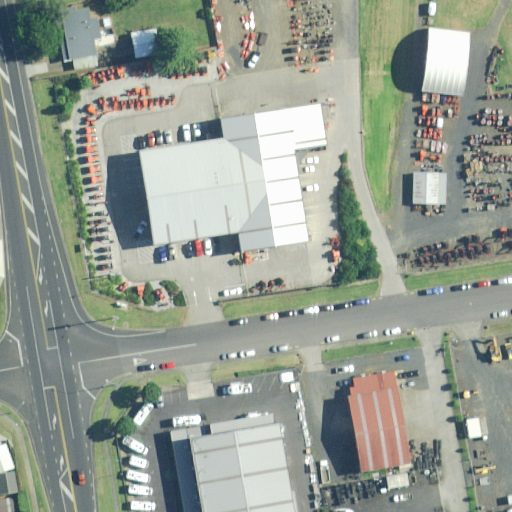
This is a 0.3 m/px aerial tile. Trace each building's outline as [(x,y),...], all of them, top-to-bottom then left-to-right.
[(58,19),(52,20),(59,60),(68,58),(70,69),(94,65),(89,38),(98,36),(95,15),(86,16),(84,7),(71,9),(70,3),(56,6),(58,19)] [(156,26),(126,31),(130,56),(160,51),(156,26)] [(133,166),(145,250),(217,240),(219,257),(294,246),(282,166),(311,162),(304,107),(197,122),(202,157),(133,166)] [(443,172),(410,171),(409,202),(442,204),(443,172)] [(386,383),(338,392),(353,472),(401,463),(386,383)] [(283,511),(267,415),(180,430),(194,511),(283,511)] [(478,436),(476,421),(475,415),(462,417),(466,437),(478,436)] [(476,421),(478,436),(486,434),(484,420),(476,421)] [(1,443),(0,443),(0,468),(9,466),(1,443)] [(403,470),(383,474),(386,489),(406,485),(403,470)] [(11,471),(0,472),(0,493),(13,492),(11,471)] [(486,489),(473,492),(477,511),(490,508),(486,489)]
